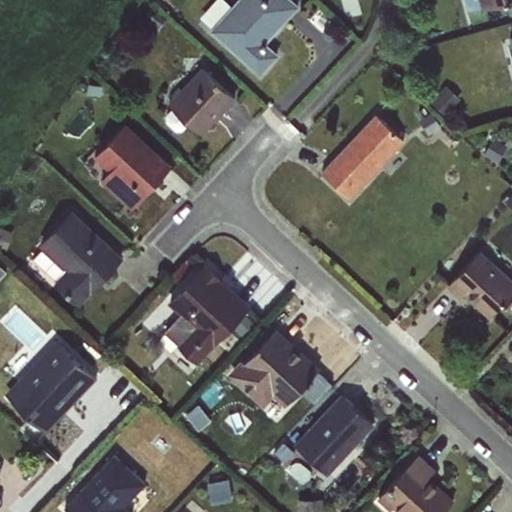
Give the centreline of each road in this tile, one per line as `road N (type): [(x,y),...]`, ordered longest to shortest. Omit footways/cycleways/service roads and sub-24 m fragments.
road 1 (residential): [(511,465),(217,192)]
road 2 (track): [(380,0),(374,45),(264,145)]
